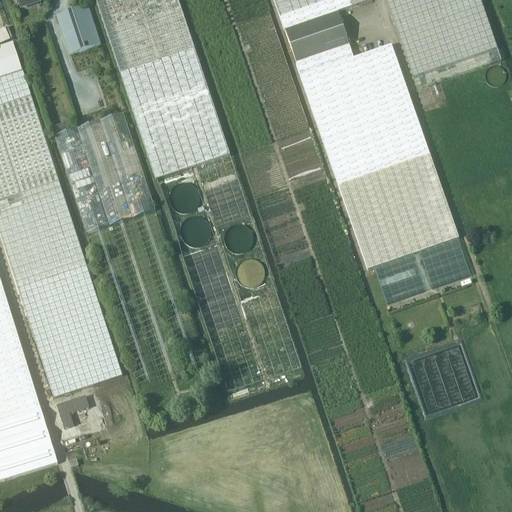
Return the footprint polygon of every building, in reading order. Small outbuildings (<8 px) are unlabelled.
[(12,0),(13,3),(16,2),(17,3),(26,0),(29,9),(36,6),(33,0),(12,0)] [(95,0),(156,182),(230,157),(177,0),(95,0)] [(273,0),(285,32),(297,65),(296,65),(326,150),(338,186),(368,271),(374,269),(387,305),(471,276),(458,240),(459,239),(417,118),(391,46),(354,59),(349,46),(338,13),(372,0),(273,0)] [(385,0),(413,79),(417,91),(502,62),(497,49),(480,0),(385,0)] [(87,7),(57,17),(70,56),(101,45),(87,7)] [(0,45),(11,40),(6,29),(0,31),(0,45)] [(0,233),(13,272),(46,375),(54,399),(123,377),(23,73),(13,45),(2,49),(3,53),(0,53),(0,233)] [(156,212),(123,114),(100,122),(78,130),(55,138),(54,138),(87,235),(139,391),(208,368),(156,212)] [(201,199),(201,196),(200,193),(199,191),(197,188),(195,186),(192,185),(188,183),(186,183),(183,183),(180,184),(177,186),(174,188),(172,190),(171,193),(170,196),(170,198),(170,202),(171,205),(172,208),(174,210),(177,212),(179,214),(182,215),(185,215),(188,215),(191,214),(194,213),(196,210),(198,208),(200,206),(201,203),(201,199)] [(213,233),(213,229),(212,227),(211,224),(209,222),(207,220),(203,218),(200,217),(197,217),(195,217),(191,218),(188,219),(186,221),(184,224),(182,226),(182,229),(181,232),(181,236),(182,238),(184,241),(186,244),(188,246),(191,247),(194,248),(196,248),(199,248),(203,247),(205,246),(208,244),(210,242),(211,239),(212,236),(213,233)] [(256,241),(256,237),(255,235),(254,232),(252,230),(250,228),(247,226),(243,225),(241,225),(238,225),(235,226),(232,227),(229,229),(227,232),(226,234),(225,237),(224,240),(225,244),(225,246),(227,249),(229,252),(231,254),(234,255),(237,256),(239,256),(242,256),(246,255),(249,254),(251,252),(253,250),(255,247),(256,244),(256,241)] [(268,275),(268,271),(267,269),(266,266),(264,264),(262,262),(258,260),(255,259),(252,259),(250,259),(246,260),(243,261),(241,263),(239,266),(237,268),(237,271),(236,274),(236,278),(237,280),(239,283),(241,286),(243,288),(246,289),(249,290),(251,290),(254,290),(258,289),(260,288),(263,286),(265,284),(266,281),(267,278),(268,275)] [(0,482),(58,465),(41,409),(0,279),(0,482)]
